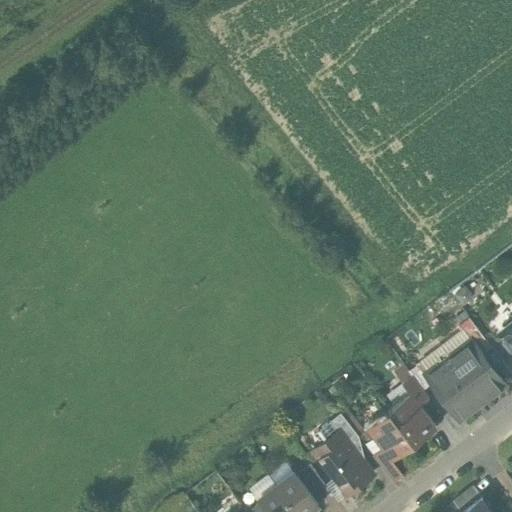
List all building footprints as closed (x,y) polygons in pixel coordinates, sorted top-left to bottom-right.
[(511,316),(505,321),(504,326),(506,328),(506,333),(504,335),(503,339),(509,347),(511,347),(511,316)] [(490,346),(469,318),(458,326),(469,340),(470,339),(481,354),(490,346)] [(469,340),(425,373),(459,418),(504,384),(481,354),(470,339),(469,340)] [(435,426),(410,393),(388,409),(413,443),(435,426)] [(413,443),(388,409),(366,426),(382,448),(390,459),(391,460),(392,459),(413,443)] [(359,436),(340,412),(329,421),(337,431),(338,429),(349,444),(359,436)] [(337,431),(313,449),(346,494),(372,474),(349,444),(338,429),(337,431)] [(382,448),(372,455),(381,466),(390,459),(382,448)] [(392,459),(391,460),(390,459),(381,466),(393,481),(403,473),(392,459)] [(317,502),(294,471),(276,485),(296,511),(308,511),(307,510),(317,502)] [(296,511),(276,485),(257,498),(267,511),(296,511)] [(492,511),(481,497),(460,511),(492,511)]
